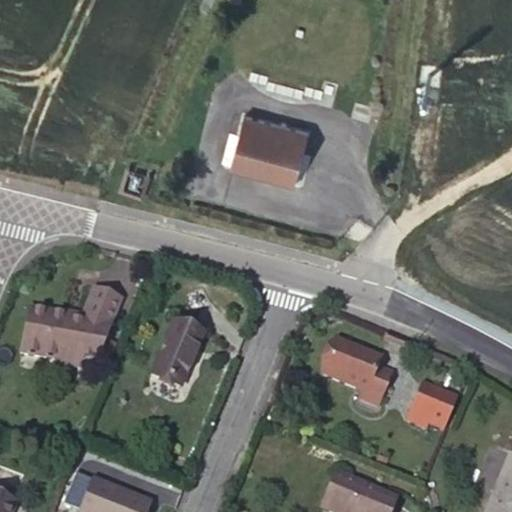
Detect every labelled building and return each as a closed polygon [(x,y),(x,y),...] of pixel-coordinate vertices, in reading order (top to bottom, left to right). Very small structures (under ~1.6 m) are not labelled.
[(231,0),(228,5),(223,27),(224,49),(233,70),(248,87),(268,97),(290,101),(313,98),(333,87),(348,71),(357,50),(359,28),(354,6),(350,0),(231,0)] [(309,132),(244,115),(239,135),(231,133),(222,164),(304,186),(312,155),(304,153),(309,132)] [(142,197),(150,175),(128,168),(121,190),(142,197)] [(60,355),(95,361),(117,305),(92,295),(83,313),(81,321),(69,319),(69,314),(66,314),(30,308),(21,352),(59,360),(60,355)] [(81,321),(83,313),(67,311),(66,314),(69,314),(69,319),(81,321)] [(198,337),(172,325),(151,377),(177,388),(198,337)] [(323,377),(353,390),(355,387),(366,391),(364,395),(363,399),(379,405),(390,376),(376,370),(378,362),(336,344),(323,377)] [(91,370),(95,361),(60,355),(59,360),(58,362),(91,370)] [(355,387),(353,390),(364,395),(366,391),(355,387)] [(422,389),(410,418),(426,425),(440,431),(453,402),(422,389)] [(377,409),(379,405),(363,399),(361,403),(377,409)] [(426,425),(410,418),(409,422),(424,429),(426,425)] [(511,511),(511,460),(507,459),(486,511),(511,511)] [(323,511),(325,511),(387,511),(392,501),(337,478),(323,511)] [(145,511),(148,504),(90,480),(77,511),(145,511)] [(0,511),(8,511),(11,505),(0,500),(0,511)]
